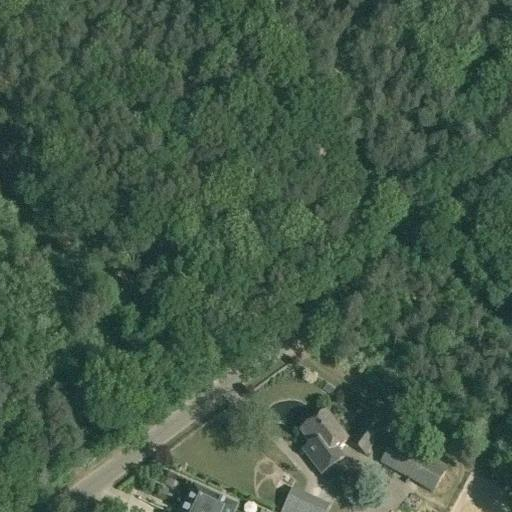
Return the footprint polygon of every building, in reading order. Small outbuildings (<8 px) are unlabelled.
[(366,457),(371,450),(388,423),(371,412),(348,446),(366,457)] [(322,477),(344,460),(336,451),(348,442),(326,414),(300,433),(312,448),(305,453),(304,451),(303,452),(322,477)] [(414,445),(397,435),(380,466),(433,496),(446,473),(410,452),(414,445)] [(234,511),(236,508),(192,489),(182,511),(234,511)] [(328,511),(330,508),(293,491),(282,511),(328,511)] [(383,499),(386,508),(402,502),(398,493),(383,499)]
